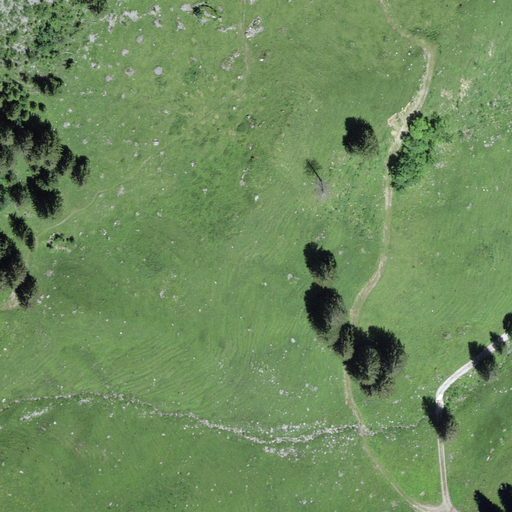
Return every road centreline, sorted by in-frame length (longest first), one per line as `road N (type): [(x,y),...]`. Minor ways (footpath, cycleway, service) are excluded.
road 1 (track): [(380,0),(430,53),(431,64),(390,170),(381,270),(354,314),(346,381),(382,469),(412,503),(433,511)]
road 2 (track): [(445,506),(440,393),(511,330)]
